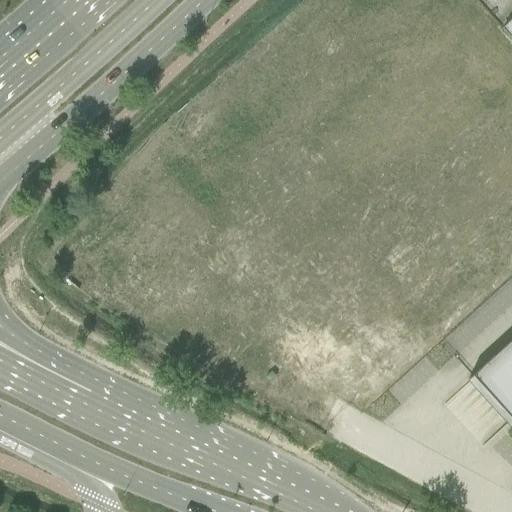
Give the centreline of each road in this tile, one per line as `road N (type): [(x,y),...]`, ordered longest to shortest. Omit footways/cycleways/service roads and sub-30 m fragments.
road 1 (secondary): [(317,511),(19,372)]
road 2 (secondary): [(0,183),(201,0)]
road 3 (secondary): [(0,416),(212,511)]
road 4 (residential): [(497,511),(351,428)]
road 5 (secondary): [(93,0),(0,80)]
